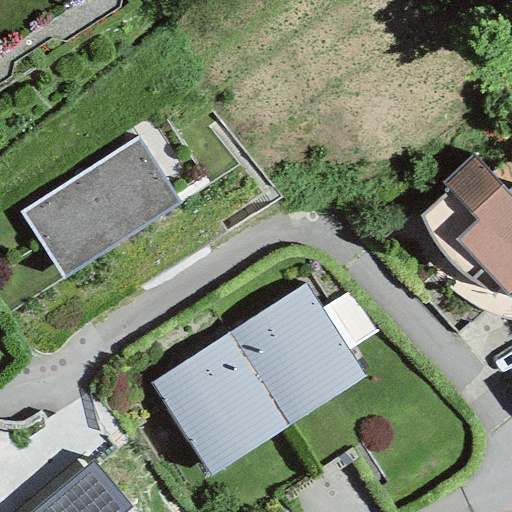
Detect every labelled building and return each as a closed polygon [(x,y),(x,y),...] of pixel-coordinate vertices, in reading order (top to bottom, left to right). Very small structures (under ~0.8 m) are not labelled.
[(0,0),(0,85),(12,78),(15,66),(50,41),(66,42),(118,8),(120,0),(0,0)] [(20,212),(62,277),(182,206),(140,134),(20,212)] [(508,299),(511,294),(511,189),(506,193),(473,157),(443,185),(449,192),(419,217),(424,229),(433,243),(441,257),(453,269),(466,278),(481,287),(505,294),(508,299)] [(229,334),(289,426),(363,379),(346,352),(319,310),(304,287),(229,334)] [(346,352),(377,331),(345,293),(319,310),(346,352)] [(289,426),(229,334),(150,384),(210,477),(289,426)] [(32,511),(126,511),(131,508),(91,462),(32,511)]
